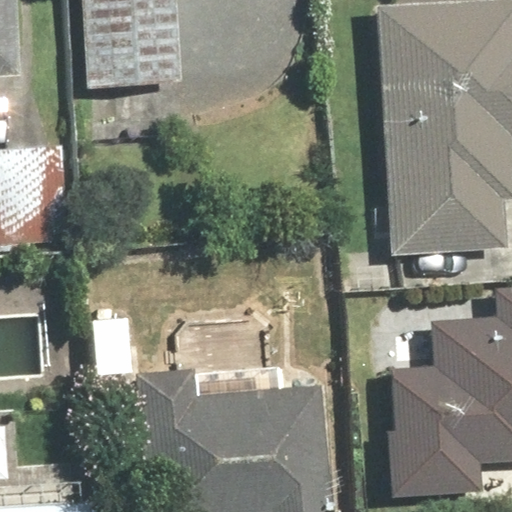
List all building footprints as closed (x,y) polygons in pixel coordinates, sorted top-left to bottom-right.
[(29,0),(0,0),(0,123),(39,120),(29,0)] [(178,0),(82,0),(96,125),(191,115),(178,0)] [(511,0),(508,0),(380,7),(393,255),(509,249),(506,203),(511,203),(511,0)] [(71,143),(0,145),(0,257),(74,255),(71,143)] [(511,289),(495,290),(495,318),(427,319),(428,363),(388,364),(390,499),(483,498),(482,466),(511,465),(511,289)] [(134,377),(130,318),(97,320),(101,379),(134,377)] [(201,364),(135,370),(136,377),(147,511),(339,511),(328,379),(308,381),(306,363),(202,373),(201,364)] [(108,511),(107,497),(91,498),(89,478),(43,481),(38,408),(0,410),(0,511),(108,511)]
